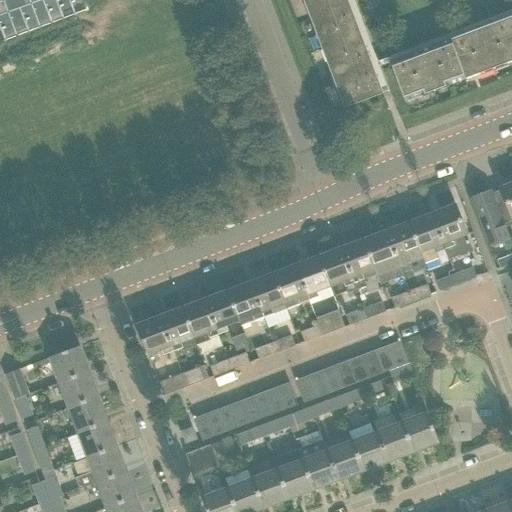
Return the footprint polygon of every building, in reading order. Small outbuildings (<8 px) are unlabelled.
[(0,0),(0,41),(86,10),(82,0),(0,0)] [(383,93),(347,0),(302,0),(343,108),(383,93)] [(404,102),(511,61),(511,16),(390,63),(404,102)] [(511,182),(500,187),(501,189),(490,194),(489,193),(473,199),(489,244),(508,237),(504,227),(511,223),(511,182)] [(448,258),(471,249),(454,205),(431,214),(444,250),(445,249),(448,258)] [(436,253),(444,250),(431,214),(409,222),(422,258),(424,264),(438,259),(436,253)] [(409,222),(386,231),(401,273),(411,269),(409,263),(422,258),(409,222)] [(386,231),(363,239),(377,275),(377,276),(392,270),(395,279),(403,276),(401,273),(386,231)] [(363,239),(340,248),(356,290),(367,287),(364,280),(377,275),(363,239)] [(347,294),(356,290),(340,248),(318,256),(334,297),(346,293),(347,294)] [(511,254),(496,260),(499,268),(511,262),(511,254)] [(333,298),(334,297),(318,256),(296,265),(309,300),(318,297),(316,291),(329,287),(333,298)] [(286,309),(309,300),(296,265),(273,273),(286,309)] [(456,285),(476,278),(472,267),(455,274),(457,278),(454,279),(456,285)] [(264,317),(286,309),(273,273),(251,282),(264,317)] [(454,279),(457,278),(455,274),(436,281),(440,291),(456,285),(454,279)] [(241,326),(264,317),(251,282),(227,290),(241,326)] [(410,302),(431,295),(427,284),(410,290),(412,295),(408,297),(410,302)] [(240,326),(241,326),(227,290),(205,299),(218,334),(228,330),(227,326),(238,322),(240,326)] [(408,297),(412,295),(410,290),(390,298),(394,308),(410,302),(408,297)] [(205,299),(182,307),(194,339),(197,346),(210,341),(209,338),(218,334),(205,299)] [(365,319),(385,312),(382,301),(365,308),(367,313),(363,314),(365,319)] [(180,344),(194,339),(182,307),(160,316),(173,352),(182,348),(180,344)] [(363,314),(367,313),(365,308),(345,315),(349,325),(365,319),(363,314)] [(344,327),(341,318),(338,310),(315,318),(318,325),(320,324),(322,329),(318,331),(320,336),(344,327)] [(163,355),(173,352),(160,316),(136,325),(148,355),(161,350),(163,355)] [(318,331),(322,329),(320,324),(318,325),(300,332),(304,342),(320,336),(318,331)] [(295,346),(295,345),(291,335),(274,342),(276,347),(273,348),(275,353),(295,346)] [(395,368),(408,363),(400,341),(387,346),(395,368)] [(273,348),(276,347),(274,342),(255,349),(258,360),(275,353),(273,348)] [(59,382),(88,371),(79,346),(50,357),(59,382)] [(388,371),(395,368),(387,346),(374,351),(383,374),(388,372),(388,371)] [(369,379),(383,374),(374,351),(361,356),(369,379)] [(229,371),(250,363),(246,352),(229,359),(231,363),(227,365),(229,371)] [(356,384),(369,379),(361,356),(347,361),(356,384)] [(227,365),(231,363),(229,359),(209,366),(213,377),(229,371),(227,365)] [(342,389),(356,384),(347,361),(334,366),(342,389)] [(392,381),(412,374),(408,363),(395,368),(388,371),(388,372),(392,381)] [(329,394),(342,389),(334,366),(321,371),(329,394)] [(25,395),(28,394),(19,369),(4,375),(13,400),(25,395)] [(188,371),(183,373),(186,380),(189,379),(191,385),(199,382),(194,369),(188,371)] [(68,407),(97,397),(88,371),(59,382),(68,407)] [(316,399),(329,394),(321,371),(307,376),(316,399)] [(189,379),(186,380),(183,373),(181,374),(158,383),(163,396),(191,385),(189,379)] [(303,403),(316,399),(307,376),(295,380),(303,403)] [(0,405),(9,402),(0,379),(0,405)] [(364,399),(383,391),(379,381),(360,388),(364,399)] [(284,410),(298,405),(289,383),(276,388),(284,410)] [(271,415),(284,410),(276,388),(262,393),(271,415)] [(339,408),(364,399),(360,388),(335,397),(339,408)] [(259,419),(271,415),(262,393),(251,397),(259,419)] [(32,415),(28,403),(25,395),(13,400),(21,420),(32,415)] [(78,432),(107,422),(97,397),(68,407),(78,432)] [(248,424),(259,419),(251,397),(240,401),(248,424)] [(314,417),(339,408),(335,397),(310,407),(314,417)] [(237,428),(248,424),(240,401),(228,405),(237,428)] [(5,426),(16,422),(9,402),(0,405),(0,416),(1,420),(2,420),(5,426)] [(225,432),(237,428),(228,405),(217,410),(225,432)] [(310,407),(285,416),(289,427),(314,417),(310,407)] [(213,437),(225,432),(217,410),(205,414),(213,437)] [(416,417),(402,423),(413,451),(438,442),(427,413),(416,417)] [(201,441),(213,437),(205,414),(193,419),(201,441)] [(285,416),(260,425),(264,436),(289,427),(285,416)] [(87,457),(116,447),(107,422),(78,432),(87,457)] [(397,425),(377,432),(388,461),(413,451),(402,423),(397,425)] [(260,425),(235,435),(239,446),(264,436),(260,425)] [(32,450),(43,445),(36,427),(25,431),(32,450)] [(185,443),(196,439),(192,428),(181,432),(185,443)] [(388,461),(377,432),(352,441),(363,470),(388,461)] [(16,456),(27,452),(20,433),(9,437),(16,456)] [(215,456),(234,448),(230,437),(211,444),(215,456)] [(323,441),(298,450),(313,489),(338,480),(327,451),(323,441)] [(338,480),(363,470),(352,441),(327,451),(338,480)] [(220,467),(215,456),(211,444),(185,454),(194,477),(220,467)] [(41,475),(53,470),(43,445),(32,450),(41,475)] [(78,489),(126,472),(116,447),(87,457),(92,471),(74,478),(78,489)] [(288,499),(313,489),(298,449),(274,458),(279,469),(277,470),(288,499)] [(23,476),(34,472),(27,452),(16,456),(23,476)] [(50,501),(62,496),(53,470),(41,475),(43,480),(42,480),(50,501)] [(263,508),(288,499),(277,470),(252,479),(263,508)] [(104,508),(135,497),(126,472),(78,489),(79,490),(95,484),(104,508)] [(235,511),(251,511),(263,508),(252,479),(227,489),(235,511)] [(37,505),(50,501),(42,480),(30,485),(37,505)] [(206,511),(235,511),(227,489),(202,498),(206,511)] [(65,511),(60,497),(50,501),(54,511),(65,511)] [(140,511),(135,497),(104,508),(105,511),(140,511)] [(39,511),(54,511),(50,501),(37,505),(39,511)] [(511,511),(511,508),(510,502),(484,511),(511,511)]
